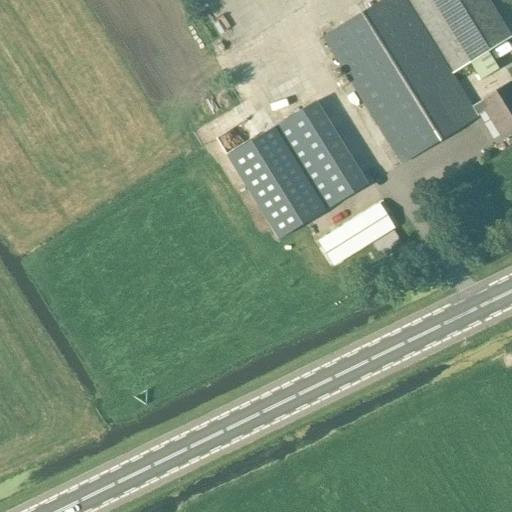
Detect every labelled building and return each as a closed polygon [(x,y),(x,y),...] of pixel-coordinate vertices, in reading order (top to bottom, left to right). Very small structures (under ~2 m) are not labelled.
[(406,0),(383,0),(323,38),(401,164),(478,115),(453,74),(406,0)] [(511,37),(487,0),(406,0),(453,74),(469,63),(487,52),(511,37)] [(487,52),(469,63),(480,81),(498,70),(487,52)] [(511,86),(510,83),(473,106),(478,115),(484,111),(500,137),(511,128),(511,86)] [(302,111),(275,127),(326,210),(367,184),(316,102),(302,111)] [(247,145),(226,158),(269,227),(277,240),(278,240),(299,227),(326,210),(275,127),(247,145)] [(378,203),(319,240),(333,264),(393,227),(378,203)]
